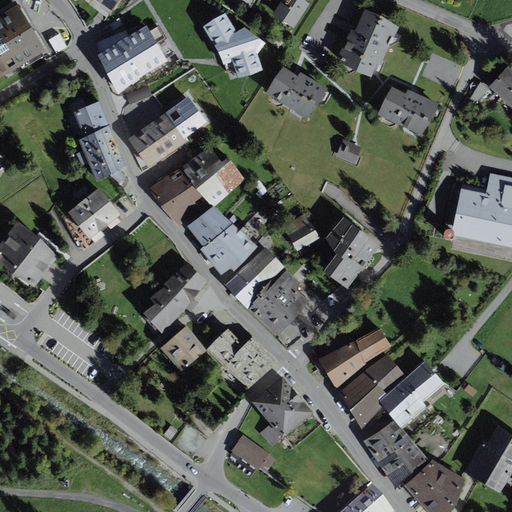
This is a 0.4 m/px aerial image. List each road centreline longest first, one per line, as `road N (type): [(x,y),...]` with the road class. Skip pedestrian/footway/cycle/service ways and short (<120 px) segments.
road 1 (residential): [(485,34),(402,231),(381,265),(289,362)]
road 2 (unclassified): [(18,340),(207,479)]
road 3 (unclassified): [(56,0),(81,36),(153,205)]
road 4 (unclassified): [(153,205),(221,293),(289,362)]
road 5 (track): [(0,397),(164,511)]
road 6 (residential): [(153,205),(69,269),(18,340)]
road 7 (unclassified): [(289,362),(406,511)]
road 8 (residential): [(289,362),(251,395),(207,479)]
road 9 (track): [(129,511),(67,496),(0,493)]
